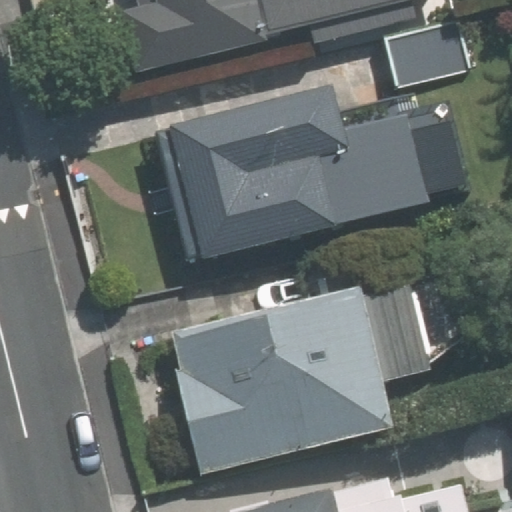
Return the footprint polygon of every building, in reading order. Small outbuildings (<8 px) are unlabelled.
[(129,10),(144,70),(435,0),(149,0),(150,5),(129,10)] [(465,21),(391,39),(403,86),(477,69),(465,21)] [(163,128),(194,258),(444,197),(423,111),(362,126),(352,82),(163,128)] [(179,331),(213,472),(417,423),(406,375),(449,364),(426,271),(179,331)] [(355,472),(217,505),(218,511),(418,511),(408,471),(358,484),(355,472)]
